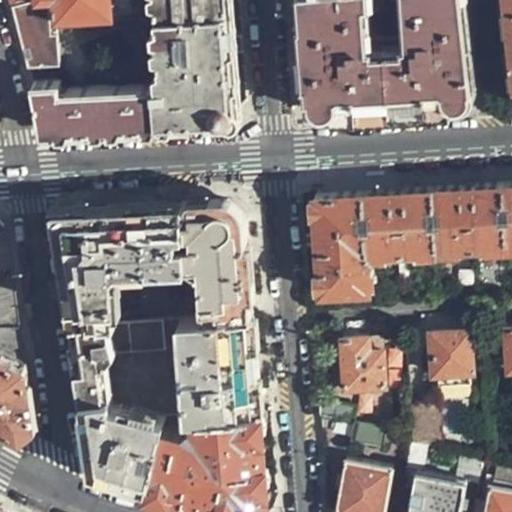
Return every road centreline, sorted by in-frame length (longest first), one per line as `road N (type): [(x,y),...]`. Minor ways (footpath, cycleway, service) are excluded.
road 1 (residential): [(281,156),(303,511)]
road 2 (residential): [(59,495),(19,172)]
road 3 (tertiary): [(19,172),(281,156)]
road 4 (tertiary): [(281,156),(511,143)]
road 5 (residential): [(268,0),(281,156)]
road 6 (unknown): [(486,0),(504,143)]
